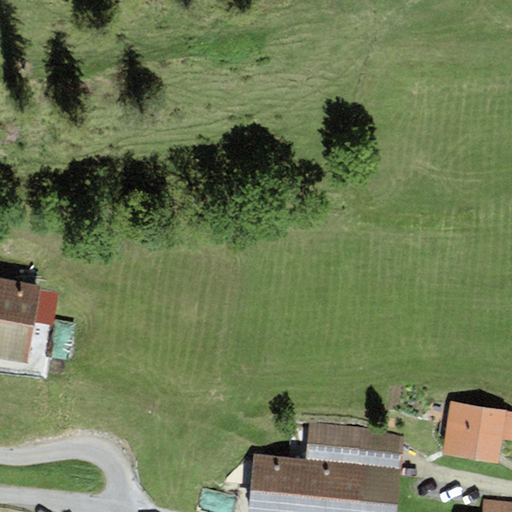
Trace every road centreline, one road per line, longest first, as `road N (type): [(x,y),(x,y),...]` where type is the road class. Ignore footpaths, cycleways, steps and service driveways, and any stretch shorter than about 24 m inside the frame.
road 1 (unclassified): [(0,455),(93,449),(112,460),(115,493)]
road 2 (unclassified): [(0,493),(84,506),(103,505),(115,493)]
